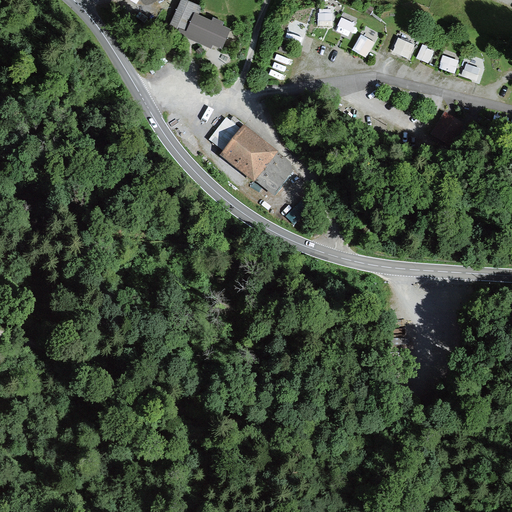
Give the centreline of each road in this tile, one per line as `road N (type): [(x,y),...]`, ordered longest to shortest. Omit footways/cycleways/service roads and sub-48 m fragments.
road 1 (track): [(421,269),(421,394),(393,423),(368,429),(301,433),(177,412),(93,383),(39,346),(0,334)]
road 2 (tertiary): [(73,0),(192,170),(255,219),(352,259),(511,274)]
